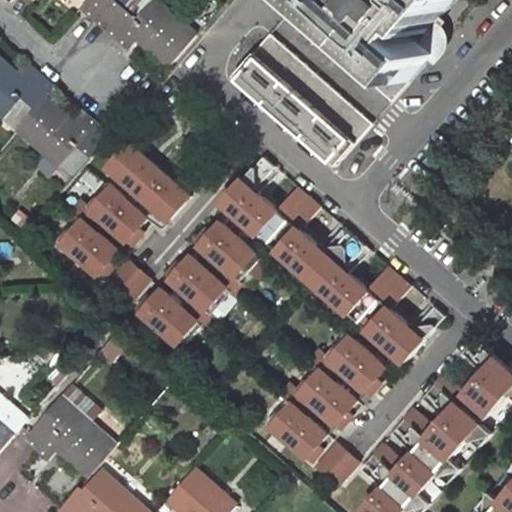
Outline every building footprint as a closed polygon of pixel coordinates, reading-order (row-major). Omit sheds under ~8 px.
[(19,0),(29,8),(35,0),(19,0)] [(113,0),(90,0),(79,13),(103,33),(124,10),(113,1),(113,0)] [(138,22),(155,4),(150,0),(132,0),(124,10),(138,22)] [(431,32),(443,18),(458,0),(321,0),(415,82),(439,56),(418,37),(426,28),(431,32)] [(196,40),(155,4),(138,22),(124,10),(103,33),(129,56),(131,57),(142,44),(171,70),(196,40)] [(260,50),(266,55),(360,140),(376,123),(275,33),(260,50)] [(266,55),(245,77),(340,163),(360,140),(266,55)] [(0,61),(0,117),(4,121),(14,130),(16,129),(43,99),(53,88),(30,68),(20,80),(0,61)] [(84,116),(74,127),(43,99),(16,129),(61,169),(79,150),(93,162),(112,140),(84,116)] [(132,141),(107,169),(171,225),(196,196),(132,141)] [(248,179),(224,206),(262,239),(286,213),(281,208),(248,179)] [(114,184),(91,211),(129,245),(153,218),(114,184)] [(300,186),(281,208),(286,213),(303,226),(306,228),(324,208),(300,186)] [(86,218),(62,244),(101,278),(125,251),(86,218)] [(224,221),(200,248),(239,282),(262,255),(224,221)] [(303,226),(279,253),(355,320),(379,293),(373,287),(306,228),(303,226)] [(194,255),(171,282),(209,315),(233,288),(194,255)] [(131,258),(108,283),(133,305),(156,280),(131,258)] [(392,266),(373,287),(397,309),(416,288),(392,266)] [(166,288),(142,314),(181,348),(204,321),(166,288)] [(393,306),(368,334),(408,369),(433,341),(397,309),(393,306)] [(354,335),(330,363),(370,398),(395,371),(354,335)] [(511,365),(503,357),(467,396),(495,421),(511,402),(511,365)] [(325,366),(301,394),(341,429),(366,401),(325,366)] [(122,445),(128,437),(75,389),(67,398),(122,445)] [(50,465),(58,453),(90,481),(122,445),(67,398),(27,444),(50,465)] [(296,401),(271,429),(311,464),(336,436),(296,401)] [(464,401),(428,440),(456,465),(492,426),(464,401)] [(0,456),(22,431),(5,417),(0,422),(0,456)] [(340,441),(317,466),(341,488),(364,463),(340,441)] [(420,452),(396,478),(423,502),(447,476),(420,452)] [(234,511),(193,477),(168,504),(177,511),(234,511)] [(511,484),(499,499),(511,510),(511,484)] [(142,511),(112,485),(94,504),(81,492),(62,511),(142,511)] [(415,511),(389,488),(367,511),(415,511)]
